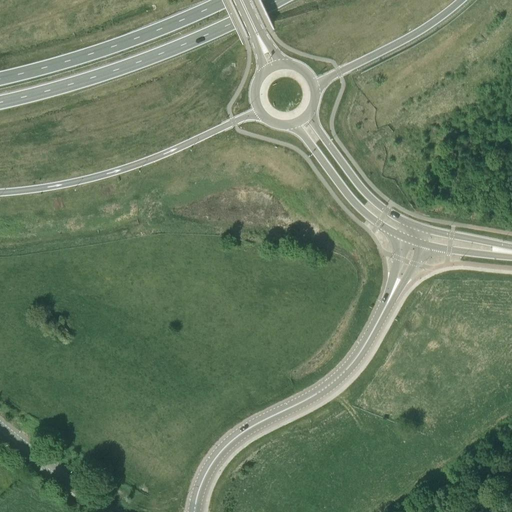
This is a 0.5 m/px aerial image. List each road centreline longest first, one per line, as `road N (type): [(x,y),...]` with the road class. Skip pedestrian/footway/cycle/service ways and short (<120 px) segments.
road 1 (trunk): [(0,102),(161,52),(278,0)]
road 2 (tertiary): [(385,307),(342,373),(231,439),(206,471),(193,511)]
road 3 (trunk): [(0,191),(105,173),(256,112)]
road 4 (trunk): [(225,0),(0,78)]
road 5 (trunk): [(312,82),(459,0)]
road 6 (tertiary): [(286,126),(302,133),(377,224),(403,237)]
road 7 (tertiary): [(417,226),(365,191),(311,108)]
road 8 (unclassified): [(109,511),(0,424)]
